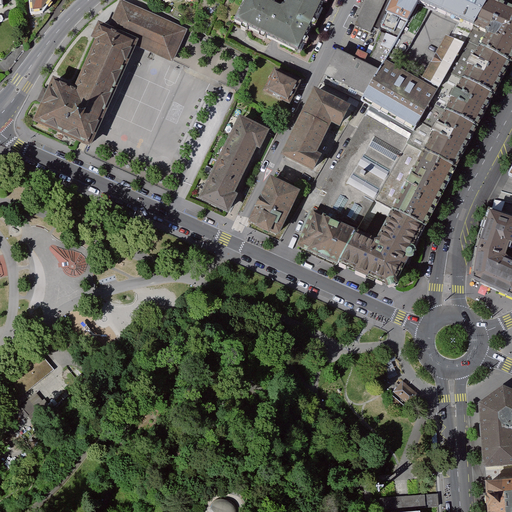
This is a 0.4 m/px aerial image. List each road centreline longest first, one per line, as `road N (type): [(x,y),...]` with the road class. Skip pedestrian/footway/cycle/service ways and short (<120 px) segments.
road 1 (residential): [(350,0),(231,240)]
road 2 (residential): [(0,128),(20,146),(231,240)]
road 3 (tertiary): [(448,315),(451,238),(511,112)]
road 4 (residential): [(231,240),(427,330)]
road 5 (tertiary): [(0,112),(91,0)]
road 6 (tertiary): [(461,511),(452,369)]
